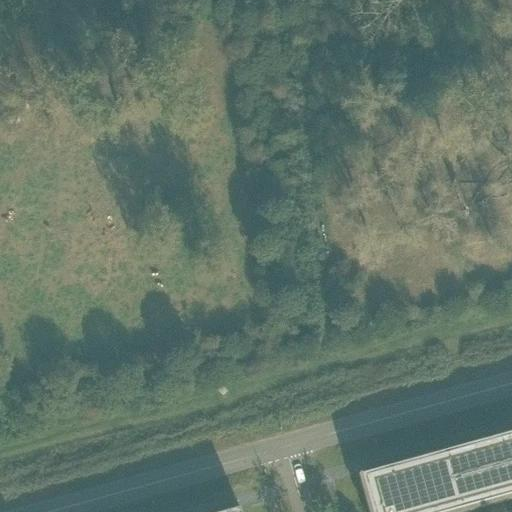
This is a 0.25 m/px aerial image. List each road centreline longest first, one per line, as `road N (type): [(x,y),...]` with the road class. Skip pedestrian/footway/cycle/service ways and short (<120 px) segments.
road 1 (tertiary): [(53,511),(284,448)]
road 2 (tertiary): [(284,448),(511,384)]
